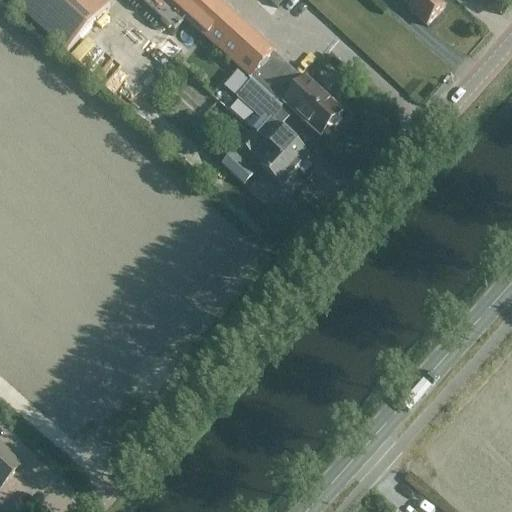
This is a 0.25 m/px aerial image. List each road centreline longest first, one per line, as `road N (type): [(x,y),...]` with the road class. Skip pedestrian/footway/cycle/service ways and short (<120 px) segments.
road 1 (tertiary): [(91,511),(511,44)]
road 2 (secondary): [(308,511),(511,284)]
road 3 (unknown): [(428,135),(318,41),(278,35),(236,0)]
